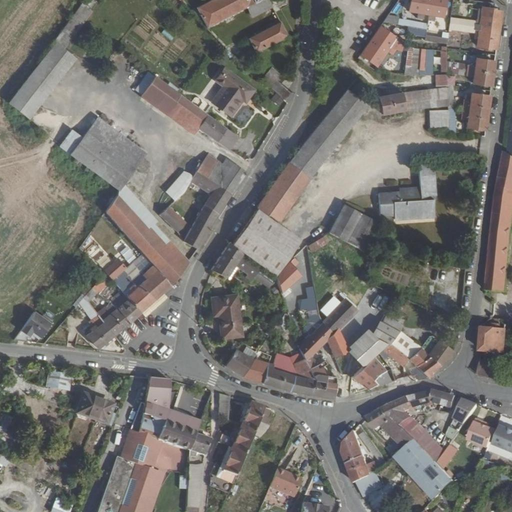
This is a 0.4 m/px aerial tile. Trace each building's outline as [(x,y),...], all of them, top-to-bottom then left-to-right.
[(208,0),(197,6),(208,26),(247,6),(259,0),(208,0)] [(259,0),(247,6),(252,16),(272,6),(269,0),(259,0)] [(411,0),(410,11),(419,13),(418,19),(424,20),(425,14),(431,15),(430,21),(436,22),(437,16),(443,17),(446,0),(411,0)] [(77,4),(48,39),(63,49),(64,47),(88,11),(80,6),(77,4)] [(451,18),(450,29),(474,32),(474,31),(480,32),(478,47),(496,50),(501,12),(483,9),(480,26),(475,25),(475,21),(451,18)] [(404,20),(404,26),(408,26),(427,29),(428,24),(404,20)] [(249,38),(256,52),(288,36),(280,21),(249,38)] [(448,42),(449,32),(427,29),(408,26),(407,32),(426,35),(425,39),(448,42)] [(380,27),(360,55),(375,66),(391,45),(402,48),(402,46),(404,40),(395,38),(380,27)] [(227,49),(235,56),(243,51),(239,43),(227,49)] [(53,44),(8,104),(30,119),(74,59),(53,44)] [(403,47),(399,67),(404,68),(408,47),(403,47)] [(408,47),(404,68),(404,69),(409,70),(413,48),(408,47)] [(423,49),(420,69),(425,69),(428,50),(423,49)] [(447,62),(447,70),(447,73),(474,76),(473,84),(491,86),(494,62),(476,59),(475,66),(447,62)] [(224,87),(212,102),(229,116),(241,100),(244,96),(247,99),(253,91),(224,69),(215,80),(224,87)] [(275,69),(263,81),(285,101),(291,94),(282,86),(287,79),(275,69)] [(170,108),(234,153),(242,141),(181,96),(154,76),(148,85),(141,94),(167,113),(170,108)] [(402,92),(405,111),(448,105),(448,94),(448,85),(448,84),(402,92)] [(346,90),(289,161),(310,177),(367,107),(346,90)] [(380,96),(383,114),(405,111),(402,92),(380,96)] [(465,101),(462,119),(468,120),(467,128),(485,131),(490,96),(472,93),(470,102),(465,101)] [(431,109),(431,128),(449,127),(448,108),(431,109)] [(97,117),(70,155),(120,190),(147,153),(97,117)] [(511,122),(508,152),(505,151),(498,188),(511,190),(511,122)] [(254,150),(242,141),(234,153),(245,162),(254,150)] [(197,170),(230,194),(245,172),(229,160),(221,154),(217,160),(209,154),(203,162),(200,159),(198,162),(201,164),(197,170)] [(378,194),(380,216),(395,214),(395,215),(406,215),(407,219),(435,216),(434,199),(436,198),(434,158),(418,160),(420,187),(420,192),(414,192),(414,188),(405,188),(405,192),(400,193),(378,194)] [(289,161),(257,206),(278,221),(310,177),(289,161)] [(197,170),(185,188),(179,193),(183,198),(189,193),(196,182),(212,194),(199,214),(213,223),(230,194),(197,170)] [(511,190),(498,188),(489,260),(486,291),(506,292),(510,241),(511,228),(511,190)] [(116,225),(155,269),(170,286),(183,269),(117,195),(105,213),(116,225)] [(158,213),(176,231),(185,222),(167,205),(158,213)] [(345,205),(331,230),(366,249),(379,224),(345,205)] [(258,210),(234,244),(276,274),(300,240),(258,210)] [(105,213),(90,233),(99,244),(116,225),(105,213)] [(199,214),(183,241),(197,249),(213,223),(199,214)] [(79,249),(100,273),(103,271),(115,285),(118,283),(113,277),(124,267),(114,255),(111,257),(99,244),(90,233),(79,249)] [(308,244),(311,250),(327,241),(324,236),(308,244)] [(128,264),(137,258),(122,239),(114,245),(128,264)] [(230,243),(210,269),(226,277),(236,264),(244,270),(243,272),(247,276),(249,274),(265,287),(276,277),(230,243)] [(295,255),(276,277),(281,292),(300,274),(292,265),(307,251),(306,246),(301,249),(295,255)] [(122,292),(129,299),(140,312),(141,312),(162,293),(170,286),(155,269),(136,287),(132,283),(122,292)] [(100,273),(103,277),(104,276),(116,290),(118,288),(115,285),(103,271),(100,273)] [(305,271),(314,321),(320,320),(317,314),(310,271),(305,271)] [(100,278),(91,288),(96,292),(104,282),(100,278)] [(91,288),(84,297),(88,301),(96,292),(91,288)] [(162,293),(141,312),(145,317),(166,298),(162,293)] [(210,297),(212,315),(217,315),(219,338),(239,337),(235,295),(210,297)] [(117,309),(128,323),(140,312),(129,299),(117,309)] [(320,312),(326,318),(321,324),(333,334),(337,330),(356,311),(344,299),(338,305),(336,303),(334,305),(336,307),(335,309),(325,300),(321,304),(325,307),(320,312)] [(117,309),(102,321),(113,335),(128,323),(117,309)] [(31,337),(35,332),(43,339),(54,324),(35,310),(21,330),(31,337)] [(90,333),(87,336),(98,348),(113,335),(102,321),(98,316),(90,322),(94,327),(89,331),(90,333)] [(382,321),(400,332),(402,325),(385,316),(382,321)] [(382,321),(373,336),(387,344),(389,342),(400,332),(382,321)] [(321,324),(299,348),(302,354),(305,362),(310,357),(326,340),(334,358),(343,353),(348,351),(337,330),(333,334),(321,324)] [(483,327),(482,350),(504,352),(506,330),(502,329),(502,327),(499,324),(495,324),(491,325),(491,328),(483,327)] [(389,342),(397,349),(399,351),(408,358),(420,348),(400,332),(389,342)] [(367,333),(348,351),(362,367),(378,353),(387,344),(373,336),(367,333)] [(425,352),(428,354),(442,366),(452,351),(438,341),(431,336),(428,337),(420,348),(425,352)] [(387,344),(378,353),(382,359),(388,354),(401,365),(407,359),(408,358),(399,351),(397,353),(395,351),(397,349),(389,342),(387,344)] [(420,348),(408,358),(407,359),(416,367),(428,354),(425,352),(420,348)] [(235,349),(224,366),(242,377),(253,359),(235,349)] [(334,358),(337,365),(347,361),(343,353),(334,358)] [(362,367),(352,377),(366,389),(376,384),(378,386),(385,383),(382,374),(384,372),(388,383),(394,381),(390,371),(387,366),(382,359),(378,353),(362,367)] [(271,368),(266,367),(262,383),(310,396),(310,395),(314,381),(311,374),(310,372),(305,362),(302,354),(292,358),(292,359),(275,354),(271,368)] [(416,367),(408,369),(411,375),(415,373),(421,379),(427,378),(442,366),(428,354),(416,367)] [(305,362),(310,372),(319,365),(317,362),(310,357),(305,362)] [(262,383),(266,367),(264,366),(265,365),(253,359),(242,377),(262,383)] [(481,361),(480,376),(501,380),(504,365),(481,361)] [(310,372),(311,374),(325,377),(321,368),(319,365),(310,372)] [(324,383),(322,397),(333,398),(335,385),(335,378),(333,378),(325,377),(311,374),(314,381),(324,383)] [(50,377),(51,390),(70,388),(69,375),(50,377)] [(314,381),(310,395),(322,397),(324,383),(314,381)] [(408,396),(412,408),(432,402),(434,390),(408,396)] [(434,390),(432,402),(452,407),(456,395),(434,390)] [(221,394),(220,416),(230,420),(230,397),(221,394)] [(83,395),(76,414),(109,427),(117,408),(83,395)] [(408,396),(383,408),(406,431),(415,422),(404,411),(412,408),(408,396)] [(464,398),(450,426),(459,430),(477,404),(478,403),(464,398)] [(237,434),(235,439),(232,438),(223,434),(218,442),(232,448),(226,462),(219,479),(232,485),(245,453),(254,430),(264,407),(250,402),(241,425),(237,434)] [(388,430),(405,448),(415,440),(406,431),(383,408),(368,416),(373,424),(373,425),(375,428),(376,430),(381,433),(388,430)] [(140,414),(136,434),(143,437),(157,441),(164,422),(151,418),(140,414)] [(468,439),(489,448),(496,430),(483,425),(484,422),(476,419),(468,439)] [(164,422),(157,441),(188,450),(193,434),(194,432),(190,430),(164,422)] [(406,431),(415,440),(437,461),(445,450),(415,422),(406,431)] [(511,429),(501,425),(494,444),(511,451),(511,429)] [(450,426),(446,434),(454,437),(459,430),(450,426)] [(193,434),(188,450),(188,455),(194,456),(195,452),(204,455),(209,439),(199,435),(200,430),(196,428),(194,432),(193,434)] [(344,452),(356,483),(359,480),(375,470),(376,469),(374,462),(366,465),(355,431),(346,442),(344,452)] [(136,434),(129,432),(120,460),(116,458),(99,511),(148,511),(160,472),(150,469),(159,441),(157,441),(143,437),(136,434)] [(362,437),(375,456),(380,452),(366,433),(362,437)] [(397,454),(439,496),(455,480),(437,461),(415,440),(405,448),(397,454)] [(210,472),(209,485),(229,493),(232,485),(219,479),(226,462),(222,460),(220,466),(214,463),(210,472)] [(187,465),(187,474),(197,474),(202,472),(202,463),(197,466),(187,465)] [(277,469),(269,487),(294,498),(301,480),(277,469)] [(375,470),(359,480),(366,495),(384,486),(375,470)] [(197,474),(187,474),(186,486),(200,487),(202,472),(197,474)] [(200,487),(186,486),(186,495),(198,496),(200,487)] [(198,496),(186,495),(185,511),(186,511),(197,511),(199,496),(198,496)] [(70,511),(73,503),(56,498),(51,511),(70,511)]
